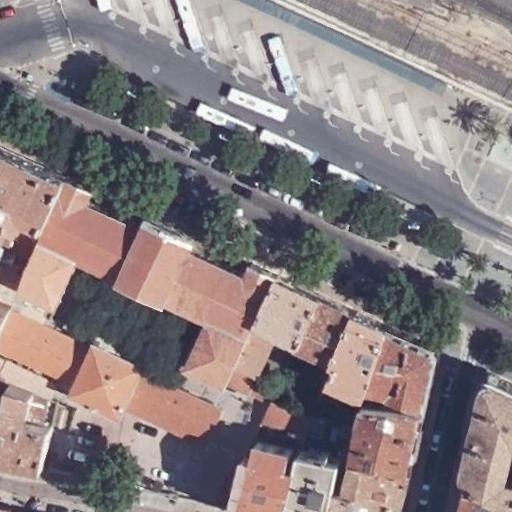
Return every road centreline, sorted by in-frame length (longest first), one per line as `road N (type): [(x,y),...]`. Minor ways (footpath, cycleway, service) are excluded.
road 1 (tertiary): [(484,306),(0,84)]
road 2 (tertiary): [(484,306),(430,511)]
road 3 (motorway): [(119,511),(0,484)]
road 4 (residential): [(119,511),(0,485)]
